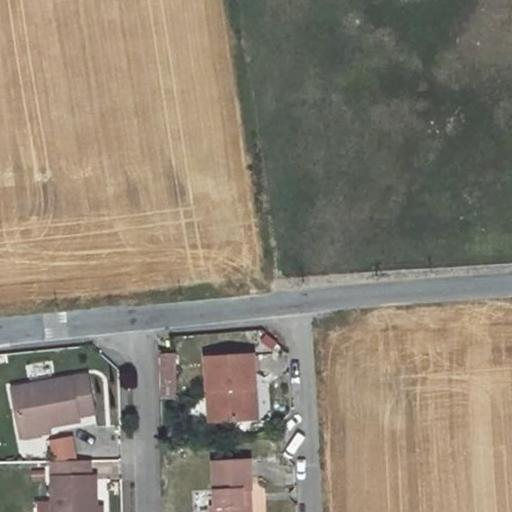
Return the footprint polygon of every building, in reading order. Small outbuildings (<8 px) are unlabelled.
[(175,398),(173,353),(156,354),(157,398),(175,398)] [(251,421),(249,389),(256,389),(254,358),(207,361),(211,425),(251,421)] [(21,430),(50,425),(81,419),(80,416),(93,413),(87,379),(14,393),(21,430)] [(258,421),(256,389),(249,389),(251,421),(258,421)] [(51,430),(50,425),(21,430),(22,436),(51,430)] [(217,465),(220,509),(213,510),(213,511),(255,511),(255,508),(248,508),(247,493),(254,493),(256,493),(255,462),(217,465)] [(88,464),(53,465),(54,511),(93,511),(93,481),(88,481),(88,464)]
